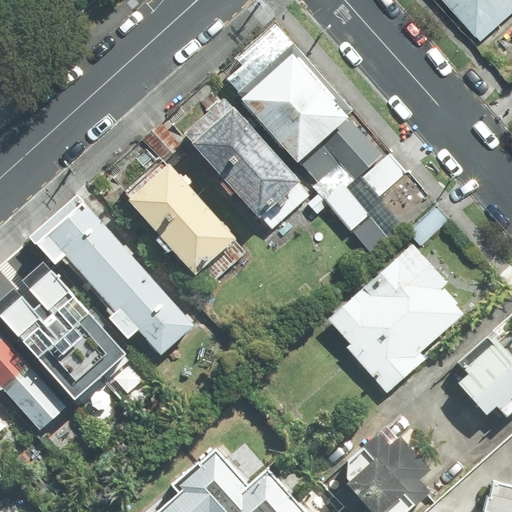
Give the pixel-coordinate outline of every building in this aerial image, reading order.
[(511,0),(435,0),(478,48),(511,17),(511,0)] [(297,39),(236,91),(349,221),(409,170),(297,39)] [(225,97),(185,132),(273,230),(312,195),(225,97)] [(125,194),(193,273),(237,235),(169,157),(125,194)] [(85,186),(27,234),(54,267),(64,259),(129,337),(140,332),(160,357),(199,324),(85,186)] [(414,243),(419,249),(451,219),(437,204),(405,233),(414,243)] [(467,310),(411,246),(326,320),(388,391),(426,359),(419,351),(467,310)] [(46,262),(0,302),(0,315),(75,401),(128,355),(46,262)] [(491,329),(454,362),(464,373),(456,381),(486,414),(496,405),(508,418),(511,414),(511,335),(503,343),(491,329)] [(67,409),(0,334),(0,401),(4,397),(39,435),(67,409)] [(432,470),(400,434),(391,443),(379,432),(364,447),(349,461),(348,482),(372,511),(406,511),(430,491),(422,479),(432,470)] [(310,511),(268,464),(247,483),(215,447),(173,485),(180,492),(157,511),(310,511)] [(511,511),(511,484),(493,479),(488,496),(485,509),(484,511),(511,511)]
